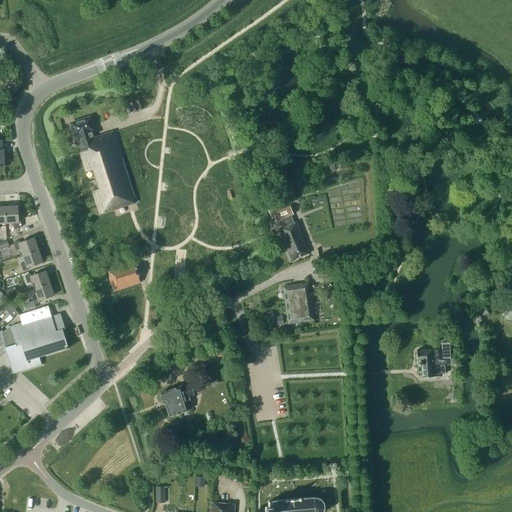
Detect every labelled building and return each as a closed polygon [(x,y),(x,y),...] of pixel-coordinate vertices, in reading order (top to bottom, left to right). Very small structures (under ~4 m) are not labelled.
[(122,156),(118,142),(114,131),(94,137),(91,130),(94,129),(90,117),(71,123),(75,136),(77,135),(83,151),(80,152),(87,172),(94,170),(100,188),(93,190),(100,213),(137,202),(122,156)] [(284,167),(277,170),(282,184),(290,181),(284,167)] [(5,207),(6,222),(13,222),(13,227),(21,227),(21,221),(18,221),(17,206),(5,207)] [(276,221),(285,218),(288,225),(280,229),(293,260),(309,253),(296,222),(294,223),(291,215),(293,214),(290,206),(280,210),(279,206),(269,210),(271,218),(275,217),(276,221)] [(21,248),(23,255),(38,250),(34,238),(19,243),(19,240),(13,242),(16,250),(21,248)] [(0,242),(0,250),(9,246),(7,240),(0,242)] [(38,250),(23,255),(25,262),(21,263),(23,271),(28,269),(28,267),(42,261),(38,250)] [(141,282),(134,261),(108,270),(114,291),(141,282)] [(32,281),(35,288),(50,283),(46,271),(31,276),(30,274),(25,275),(27,283),(32,281)] [(35,304),(40,302),(39,300),(54,295),(50,283),(35,288),(37,295),(32,296),(35,304)] [(283,287),(285,299),(288,323),(301,322),(314,320),(310,295),(308,283),(283,287)] [(17,292),(15,286),(5,290),(7,295),(17,292)] [(511,301),(508,302),(502,307),(503,316),(508,320),(511,320),(511,301)] [(10,303),(4,307),(12,318),(18,313),(10,303)] [(3,339),(14,373),(42,364),(39,356),(68,347),(62,327),(64,326),(60,314),(51,316),(48,306),(19,315),(22,322),(11,326),(4,331),(1,332),(3,339)] [(283,325),(283,317),(275,318),(276,326),(283,325)] [(451,365),(450,348),(416,350),(417,362),(418,361),(418,365),(422,365),(423,377),(439,376),(439,374),(446,373),(445,365),(451,365)] [(221,359),(223,358),(221,350),(201,356),(203,364),(205,364),(207,369),(223,364),(221,359)] [(218,383),(216,377),(208,379),(209,386),(218,383)] [(182,388),(181,386),(160,392),(163,403),(165,402),(169,416),(188,410),(186,401),(190,400),(189,395),(193,393),(191,385),(182,388)] [(165,503),(164,486),(156,486),(156,503),(165,503)] [(324,509),(324,508),(323,503),(324,503),(323,502),(320,498),(315,497),(314,497),(301,498),(300,498),(300,499),(288,500),(288,499),(287,499),(287,500),(269,501),(269,507),(266,507),(266,511),(322,511),(324,509)] [(209,511),(234,511),(235,504),(211,502),(209,511)]
